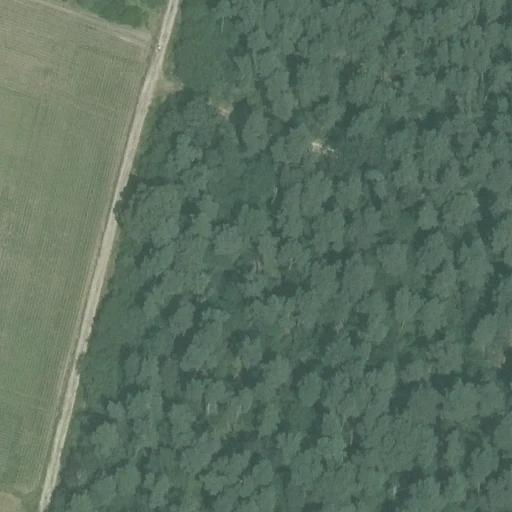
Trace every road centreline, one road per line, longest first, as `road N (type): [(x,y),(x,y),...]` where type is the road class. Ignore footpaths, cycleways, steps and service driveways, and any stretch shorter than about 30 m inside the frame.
road 1 (track): [(165,0),(38,511)]
road 2 (track): [(145,76),(511,217)]
